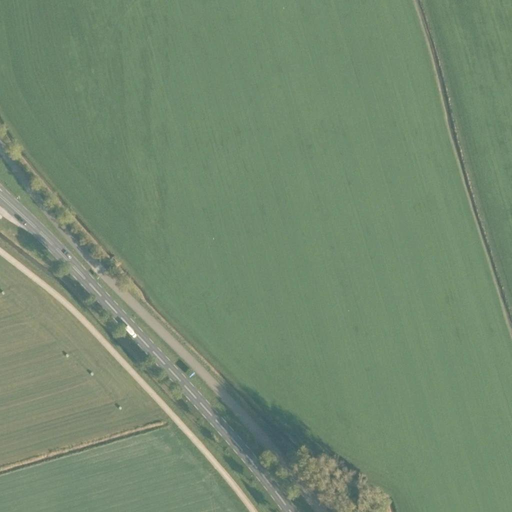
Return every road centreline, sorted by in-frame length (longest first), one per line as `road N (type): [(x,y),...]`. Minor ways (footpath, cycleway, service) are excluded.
road 1 (unclassified): [(319,511),(261,433),(39,203),(0,147)]
road 2 (primary): [(288,511),(227,434),(0,195)]
road 3 (track): [(252,511),(77,315),(0,252)]
